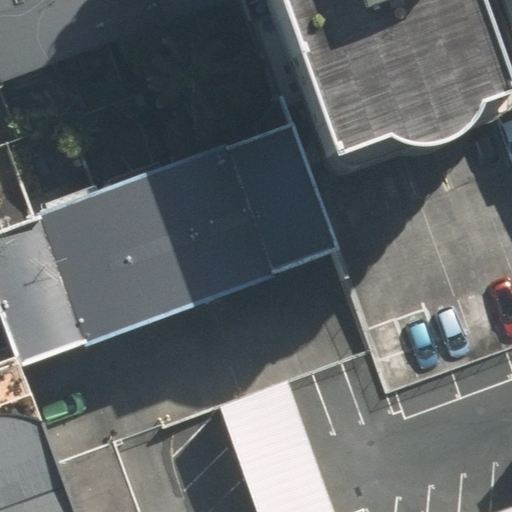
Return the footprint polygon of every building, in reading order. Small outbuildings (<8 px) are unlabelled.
[(0,0),(0,90),(245,0),(0,0)] [(252,0),(297,120),(312,161),(485,93),(448,0),(252,0)] [(511,0),(494,0),(511,44),(511,0)] [(297,120),(0,229),(0,336),(8,358),(12,369),(344,246),(312,161),(297,120)] [(66,511),(12,369),(8,358),(0,361),(0,511),(66,511)] [(221,409),(257,511),(335,511),(287,383),(221,409)]
